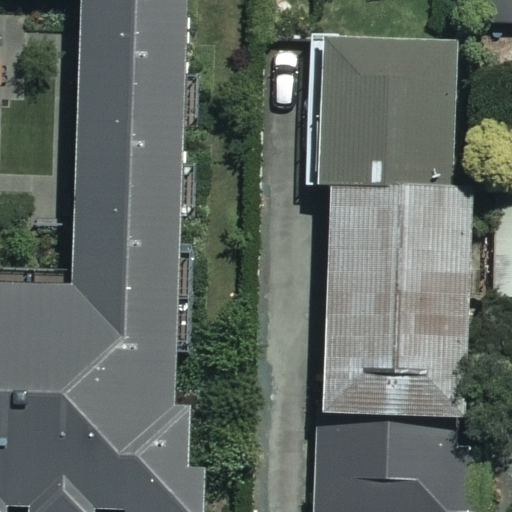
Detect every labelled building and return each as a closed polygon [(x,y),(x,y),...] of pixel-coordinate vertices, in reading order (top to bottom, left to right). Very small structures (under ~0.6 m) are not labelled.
[(0,0),(0,507),(22,508),(22,511),(90,511),(90,510),(118,511),(200,511),(202,467),(186,467),(187,405),(172,405),(183,0),(0,0)] [(511,0),(478,0),(478,29),(511,30),(511,0)] [(323,199),(448,204),(454,52),(302,46),(297,198),(323,199)] [(511,304),(511,179),(495,180),(494,304),(511,304)] [(448,204),(323,199),(310,511),(452,511),(464,205),(448,204)]
